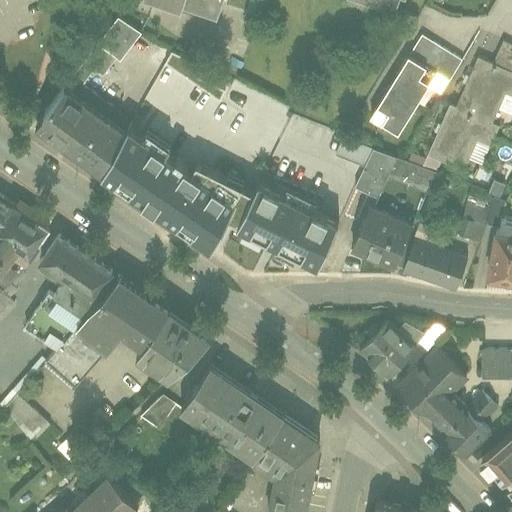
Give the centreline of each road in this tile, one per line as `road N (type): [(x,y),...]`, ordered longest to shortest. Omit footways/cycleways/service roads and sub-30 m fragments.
road 1 (tertiary): [(0,138),(244,311)]
road 2 (residential): [(511,309),(314,294),(244,311)]
road 3 (tertiary): [(364,395),(482,511)]
road 4 (tertiary): [(244,311),(364,395)]
road 5 (residential): [(364,395),(334,511)]
